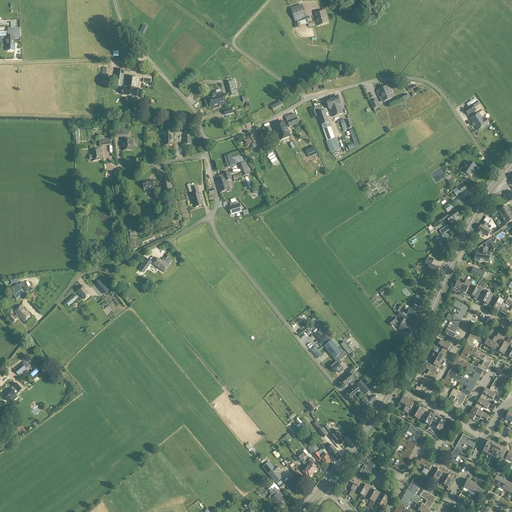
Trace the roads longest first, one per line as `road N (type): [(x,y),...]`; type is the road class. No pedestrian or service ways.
road 1 (secondary): [(368,426),(499,178)]
road 2 (unclassified): [(0,369),(82,275),(124,262),(214,212)]
road 3 (unclassified): [(368,426),(220,242),(214,212)]
road 4 (unclassified): [(499,178),(429,83),(396,77),(319,94)]
road 5 (unclassified): [(0,62),(147,57)]
road 6 (residential): [(205,143),(319,94)]
